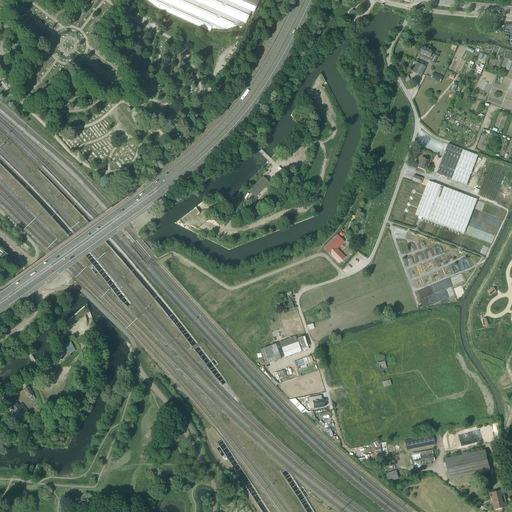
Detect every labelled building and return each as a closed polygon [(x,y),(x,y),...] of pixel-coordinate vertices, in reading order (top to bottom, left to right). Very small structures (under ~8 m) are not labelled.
[(153,0),(167,9),(212,29),(225,30),(245,24),(251,12),(254,13),(259,1),(258,0),(153,0)] [(423,46),(420,53),(421,54),(420,57),(431,62),(435,54),(433,53),(433,52),(423,46)] [(411,71),(421,76),(426,67),(415,62),(411,71)] [(306,94),(307,95),(312,98),(313,98),(314,95),(320,87),(324,82),(325,81),(321,73),(305,94),(306,94)] [(433,73),(431,78),(440,82),(442,77),(433,73)] [(227,249),(317,215),(348,125),(325,81),(324,82),(325,83),(347,125),(316,214),(227,248),(184,227),(183,227),(227,249)] [(301,130),(290,117),(306,94),(305,94),(289,117),(300,130),(271,159),(268,161),(227,202),(214,192),(196,207),(200,205),(214,193),(227,203),(240,190),(274,156),(301,130)] [(448,144),(436,174),(466,186),(478,156),(448,144)] [(126,299),(130,305),(128,306),(127,307),(123,303),(120,300),(113,290),(103,278),(92,264),(78,247),(67,234),(39,204),(18,181),(0,163),(0,165),(17,182),(38,204),(66,235),(77,248),(91,265),(88,267),(91,270),(95,276),(96,276),(99,274),(103,279),(112,291),(115,296),(119,301),(124,305),(126,307),(127,308),(129,307),(131,306),(132,305),(127,298),(123,293),(118,286),(108,274),(97,260),(83,243),(72,230),(44,199),(23,177),(1,156),(0,154),(0,156),(1,157),(22,178),(43,200),(71,230),(82,244),(96,260),(108,275),(117,287),(126,299)] [(417,167),(425,170),(428,160),(422,158),(419,164),(418,164),(417,167)] [(227,383),(215,367),(218,365),(214,358),(211,360),(211,361),(210,360),(196,342),(188,331),(174,314),(154,289),(142,274),(137,268),(123,252),(99,225),(74,198),(57,180),(43,166),(43,165),(42,166),(56,180),(73,198),(98,226),(122,253),(136,269),(153,289),(173,314),(187,332),(198,346),(199,347),(210,361),(211,363),(226,383),(222,385),(214,376),(205,364),(194,350),(193,348),(183,335),(169,318),(149,293),(132,272),(118,257),(94,229),(69,202),(52,184),(39,170),(38,170),(37,171),(38,171),(51,185),(69,203),(93,230),(117,257),(131,273),(148,293),(168,318),(182,336),(191,348),(192,349),(204,365),(207,368),(213,377),(219,383),(222,386),(226,383),(227,383)] [(414,175),(412,181),(420,184),(422,178),(414,175)] [(249,191),(255,197),(268,183),(263,177),(249,191)] [(432,182),(419,216),(421,217),(464,233),(477,199),(432,182)] [(137,192),(123,202),(134,218),(148,208),(154,204),(153,202),(152,202),(149,196),(148,195),(144,189),(143,188),(142,188),(137,192)] [(306,189),(300,193),(304,198),(310,193),(306,189)] [(184,227),(190,221),(199,214),(199,213),(200,213),(196,209),(197,208),(196,207),(174,223),(183,227),(184,227)] [(338,235),(324,249),(339,263),(345,257),(337,249),(344,242),(338,235)] [(42,272),(44,274),(45,276),(46,276),(54,270),(45,258),(39,262),(42,272)] [(496,292),(493,287),(487,291),(490,296),(496,292)] [(283,302),(285,306),(287,311),(294,309),(291,300),(289,300),(287,301),(285,301),(283,302)] [(68,322),(68,323),(69,324),(71,326),(66,331),(68,333),(73,328),(73,327),(76,324),(75,324),(88,313),(89,313),(89,312),(87,304),(67,322),(68,322)] [(67,447),(0,442),(0,443),(67,448),(109,362),(89,312),(89,313),(91,318),(108,362),(67,447)] [(57,354),(50,338),(68,322),(67,322),(49,338),(56,353),(37,364),(34,366),(0,387),(0,388),(33,368),(39,364),(57,354)] [(297,339),(296,337),(295,336),(279,342),(285,358),(301,352),(300,349),(309,347),(305,336),(297,339)] [(61,347),(66,355),(69,353),(72,351),(73,352),(75,351),(70,342),(61,347)] [(275,344),(260,349),(265,365),(276,361),(277,360),(281,359),(275,344)] [(377,357),(379,366),(380,370),(387,369),(383,355),(377,357)] [(284,376),(284,377),(287,376),(285,368),(281,368),(281,373),(276,374),(276,377),(284,376)] [(33,395),(31,392),(28,386),(24,388),(29,398),(31,400),(32,399),(33,401),(35,399),(35,398),(33,395)] [(323,404),(323,399),(322,400),(321,396),(308,398),(310,409),(324,407),(325,406),(324,404),(323,404)] [(10,407),(20,419),(28,412),(22,404),(19,406),(16,402),(10,407)] [(12,426),(12,429),(13,431),(16,431),(16,432),(21,432),(19,420),(15,421),(15,426),(12,426)] [(221,439),(222,438),(213,427),(208,430),(208,431),(212,428),(221,439)] [(333,437),(332,431),(324,433),(340,447),(339,440),(337,441),(335,436),(333,437)] [(404,441),(406,450),(435,445),(433,435),(404,441)] [(217,443),(217,442),(218,442),(220,441),(221,440),(222,439),(225,445),(255,491),(268,510),(268,511),(270,511),(268,509),(256,491),(226,444),(223,440),(222,438),(221,439),(219,440),(217,442),(216,443),(218,446),(215,449),(216,451),(218,453),(224,463),(228,460),(250,495),(261,511),(262,511),(251,494),(221,448),(217,443)] [(370,444),(373,449),(381,445),(378,440),(370,444)] [(432,449),(411,453),(413,460),(420,459),(420,461),(414,462),(415,468),(421,467),(421,466),(431,464),(431,462),(434,461),(434,457),(432,449)] [(445,459),(449,480),(481,474),(481,476),(486,475),(486,474),(491,473),(490,472),(485,450),(468,454),(468,452),(462,453),(462,455),(445,459)] [(290,486),(282,474),(287,471),(295,483),(303,497),(312,510),(312,511),(314,511),(313,510),(306,499),(306,498),(309,496),(308,494),(303,486),(299,488),(296,483),(287,469),(286,470),(281,473),(289,487),(298,500),(305,511),(306,511),(299,500),(290,486)] [(489,494),(490,499),(492,499),(494,510),(508,507),(504,490),(489,494)]
